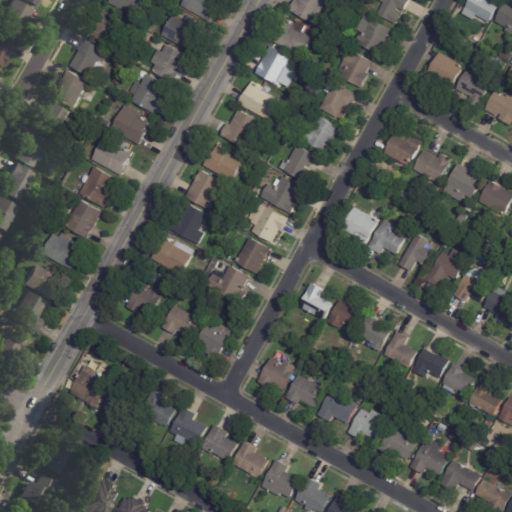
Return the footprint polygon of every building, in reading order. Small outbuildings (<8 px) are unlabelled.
[(15,0),(33,10),(18,38),(0,28),(0,23),(13,0),(15,0)] [(141,0),(139,5),(133,16),(110,4),(112,0),(141,0)] [(222,0),(216,13),(211,22),(183,7),(186,0),(222,0)] [(291,10),(296,0),(328,0),(316,24),(291,10)] [(412,0),(406,11),(400,7),(398,11),(404,14),(398,24),(380,14),(386,3),(381,0),(412,0)] [(495,0),(502,4),(492,21),(478,14),(475,19),(465,13),(471,0),(495,0)] [(510,0),(511,1),(511,31),(508,29),(509,27),(497,20),(509,0),(510,0)] [(97,22),(103,11),(124,23),(110,46),(89,34),(97,22)] [(393,30),(389,38),(391,38),(385,49),(382,48),(380,53),(359,41),(364,30),(362,29),(369,15),(394,28),(393,30)] [(199,41),(193,52),(164,36),(174,16),(186,22),(189,17),(198,22),(196,24),(206,29),(199,41)] [(302,31),(314,37),(306,51),(298,47),(295,52),(274,40),(286,17),(298,24),(297,27),(302,31)] [(16,43),(2,68),(0,66),(0,33),(16,43)] [(105,51),(99,63),(103,65),(97,76),(92,73),(90,77),(71,67),(86,39),(105,50),(105,51)] [(181,74),(175,84),(153,72),(157,66),(151,63),(158,50),(164,53),(168,45),(190,58),(181,74)] [(258,73),(272,46),(294,57),(290,64),(295,67),(290,76),(286,73),(280,85),(258,73)] [(374,63),(368,73),(371,74),(363,88),(338,74),(352,48),(375,61),(374,63)] [(505,49),(511,52),(511,59),(511,61),(502,56),(505,49)] [(436,64),(443,52),(470,67),(458,88),(431,73),(436,64)] [(468,94),(459,89),(470,68),(483,75),(486,69),(499,76),(483,107),(470,101),(472,96),(468,94)] [(85,88),(73,109),(54,98),(57,93),(57,92),(62,83),(62,84),(69,71),(88,82),(85,88)] [(164,105),(158,116),(133,102),(137,97),(131,93),(136,83),(142,86),(149,75),(168,85),(159,101),(165,103),(164,105)] [(351,89),(360,94),(352,109),(350,108),(344,118),(339,116),(338,117),(322,107),(330,92),(326,90),(334,77),(340,81),(339,82),(351,89)] [(240,102),(245,93),(247,94),(255,80),(270,89),(268,92),(280,99),(269,119),(240,102)] [(511,122),(501,117),(488,109),(501,87),(511,93),(511,122)] [(72,122),(63,139),(39,126),(51,103),(69,113),(66,119),(72,122)] [(131,108),(153,120),(148,129),(149,130),(141,146),(113,131),(127,106),(131,108)] [(223,135),(229,123),(233,124),(241,108),(263,120),(248,148),(223,135)] [(340,129),(335,137),(336,137),(328,152),(305,139),(311,128),(314,130),(322,116),(341,126),(340,129)] [(414,135),(426,142),(412,167),(387,152),(399,131),(412,138),(414,135)] [(34,133),(49,141),(34,168),(19,160),(27,145),(27,146),(31,140),(30,139),(34,133)] [(130,166),(124,177),(94,162),(105,141),(122,150),(123,148),(136,154),(130,166)] [(206,165),(212,153),(214,155),(220,144),(231,149),(229,153),(244,161),(235,179),(206,165)] [(319,155),(305,179),(282,166),(286,159),(290,161),(300,144),(319,155)] [(427,150),(441,157),(444,153),(455,158),(441,182),(416,169),(427,150)] [(462,163),(475,171),(476,169),(487,176),(474,198),(467,194),(463,201),(445,190),(461,163),(462,163)] [(29,188),(21,202),(3,192),(11,176),(10,176),(17,164),(36,175),(29,188)] [(112,191),(109,189),(106,194),(112,197),(105,209),(81,195),(96,168),(119,181),(113,191),(112,191)] [(217,196),(209,209),(187,196),(203,170),(225,183),(217,196)] [(306,190),(293,213),(263,197),(271,183),(275,185),(279,178),(282,180),(285,175),(307,188),(306,190)] [(504,185),(507,187),(506,188),(511,191),(511,205),(506,215),(482,201),(494,180),(504,185)] [(253,192),(256,186),(261,189),(258,195),(253,192)] [(48,191),(55,194),(52,201),(45,198),(48,191)] [(364,192),(371,196),(369,200),(361,196),(364,192)] [(0,198),(18,208),(5,232),(0,229),(0,198)] [(96,228),(89,240),(60,224),(69,208),(75,211),(81,201),(104,213),(96,228)] [(466,207),(470,201),(476,205),(472,211),(466,207)] [(37,212),(43,202),(49,205),(43,215),(37,212)] [(210,214),(194,241),(171,227),(178,216),(182,219),(192,203),(210,214)] [(288,217),(274,242),(256,231),(259,225),(253,222),(264,203),(288,217)] [(381,213),(384,214),(367,245),(343,232),(357,206),(370,214),(373,209),(381,213)] [(457,222),(463,213),(469,217),(463,225),(457,222)] [(44,219),(51,223),(49,227),(42,223),(44,219)] [(381,253),(370,247),(387,219),(398,226),(395,230),(408,238),(398,254),(387,247),(383,254),(381,253)] [(78,260),(71,272),(43,255),(55,235),(60,239),(63,233),(73,239),(72,241),(82,247),(78,254),(80,256),(78,260)] [(429,243),(426,247),(435,253),(427,266),(418,261),(413,271),(401,265),(419,234),(430,240),(429,243)] [(155,259),(154,258),(166,236),(179,242),(177,245),(193,254),(183,274),(155,259)] [(270,251),(258,273),(238,262),(252,237),(272,248),(270,251)] [(439,287),(429,280),(445,252),(451,256),(456,248),(471,257),(458,280),(448,274),(440,287),(439,287)] [(496,258),(505,263),(503,268),(493,263),(496,258)] [(250,277),(245,287),(241,285),(234,297),(209,283),(218,269),(224,272),(224,271),(228,273),(232,265),(251,276),(250,277)] [(60,291),(54,302),(25,286),(36,266),(53,275),(55,272),(67,278),(60,291)] [(485,282),(494,287),(484,304),(471,296),(468,302),(457,295),(474,266),(484,273),(481,279),(485,282)] [(315,283),(327,289),(323,296),(335,303),(326,319),(302,306),(314,282),(315,283)] [(144,309),(143,308),(140,313),(129,307),(141,284),(152,289),(154,286),(165,291),(153,314),(144,309)] [(498,317),(499,315),(486,308),(495,292),(496,293),(499,288),(509,293),(506,299),(511,302),(511,320),(509,326),(497,319),(498,317)] [(17,297),(11,312),(0,306),(0,304),(6,292),(17,297)] [(40,316),(38,319),(43,322),(36,334),(13,321),(28,293),(46,303),(40,316)] [(343,300),(354,307),(355,306),(367,313),(357,331),(344,324),(342,329),(330,322),(343,300)] [(201,324),(193,338),(179,330),(177,334),(165,327),(178,305),(193,314),(193,313),(204,319),(201,324)] [(372,315),(383,321),(382,324),(394,330),(382,351),(372,346),(374,343),(360,335),(371,314),(372,315)] [(225,350),(220,359),(208,352),(210,349),(199,342),(213,318),(225,324),(224,326),(235,332),(225,350)] [(25,341),(12,366),(0,360),(0,338),(4,330),(25,341)] [(401,331),(411,337),(407,344),(420,351),(410,368),(387,355),(400,331),(401,331)] [(429,349),(440,355),(441,354),(453,360),(442,379),(440,378),(438,383),(415,370),(427,348),(429,349)] [(273,388),(261,381),(274,357),(284,363),(286,360),(298,366),(284,391),(275,385),(273,388)] [(129,359),(134,363),(130,370),(124,366),(129,359)] [(458,363),(469,369),(467,372),(480,379),(468,400),(445,387),(447,384),(445,383),(457,362),(458,363)] [(137,364),(145,368),(143,374),(134,370),(137,364)] [(88,366),(100,373),(97,377),(111,385),(98,408),(73,393),(88,366)] [(310,380),(320,385),(329,390),(317,410),(306,403),(307,402),(303,400),(301,404),(289,397),(302,375),(310,380)] [(395,379),(402,383),(398,389),(391,385),(395,379)] [(486,379),(497,385),(492,393),(505,400),(496,416),(480,407),(478,412),(473,409),(472,402),(485,379),(486,379)] [(157,390),(169,397),(166,403),(179,409),(169,428),(143,414),(156,390),(157,390)] [(342,395),(360,405),(350,424),(335,415),(332,421),(320,414),(334,390),(342,395)] [(123,405),(117,417),(103,409),(110,396),(124,404),(123,405)] [(511,424),(501,418),(511,397),(511,424)] [(187,408),(198,414),(195,420),(209,427),(199,446),(187,440),(184,445),(177,441),(180,436),(173,432),(186,407),(187,408)] [(361,439),(351,433),(364,410),(372,414),(374,410),(393,421),(380,445),(367,437),(365,441),(361,439)] [(487,421),(492,423),(490,429),(484,426),(487,421)] [(447,433),(439,429),(442,423),(450,427),(447,433)] [(218,425),(231,432),(228,437),(240,444),(231,461),(205,447),(217,424),(218,425)] [(418,446),(411,459),(397,451),(394,457),(382,451),(395,427),(408,434),(411,427),(424,434),(418,446)] [(464,435),(461,440),(455,438),(459,432),(464,435)] [(480,443),(475,451),(463,444),(468,436),(480,443)] [(249,442),(260,448),(257,453),(260,454),(261,453),(271,459),(260,480),(250,474),(251,472),(235,464),(247,441),(249,442)] [(53,443),(80,457),(78,461),(83,464),(76,476),(70,473),(67,478),(45,466),(49,458),(44,455),(51,442),(53,443)] [(443,446),(440,451),(452,459),(441,477),(428,469),(425,475),(413,468),(427,444),(432,447),(435,442),(443,446)] [(280,460),(291,466),(288,472),(302,480),(292,498),(266,484),(279,459),(280,460)] [(467,466),(484,476),(476,491),(462,483),(457,492),(443,484),(456,460),(467,466)] [(28,482),(29,481),(34,483),(39,473),(59,483),(46,509),(21,497),(28,482)] [(311,477),(324,484),(321,489),(333,496),(324,511),(312,511),(307,509),(308,506),(298,501),(311,477)] [(105,480),(116,486),(116,487),(118,489),(117,491),(120,493),(109,511),(81,511),(78,510),(95,478),(99,481),(100,479),(102,480),(103,479),(105,480)] [(511,494),(511,499),(504,511),(493,511),(488,509),(492,503),(478,495),(486,480),(511,494)] [(342,494),(355,501),(352,506),(361,511),(331,511),(341,494),(342,494)] [(137,498),(148,504),(147,506),(149,507),(148,509),(152,511),(119,511),(127,497),(131,499),(132,497),(134,498),(135,497),(137,498)] [(13,511),(18,502),(36,511),(13,511)]
